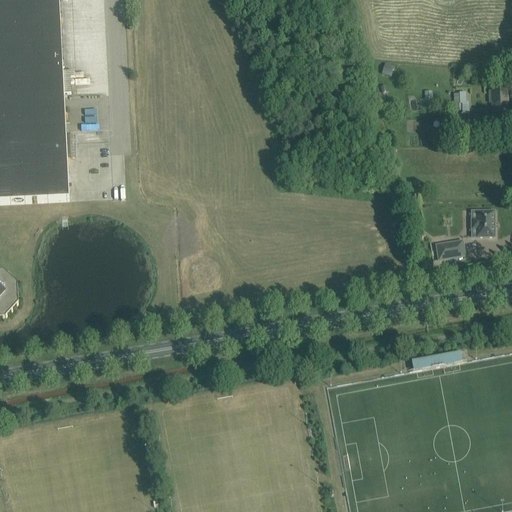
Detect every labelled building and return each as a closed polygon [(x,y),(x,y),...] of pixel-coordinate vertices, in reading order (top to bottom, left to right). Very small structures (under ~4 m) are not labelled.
[(0,205),(70,202),(59,0),(0,0),(0,320),(6,320),(19,305),(18,286),(4,272),(0,272),(0,205)] [(392,79),(395,68),(385,65),(382,75),(392,79)] [(507,92),(489,93),(490,104),(492,104),(493,119),(508,119),(507,92)] [(457,120),(451,120),(451,135),(458,135),(458,136),(488,135),(487,119),(457,120)] [(494,239),(494,214),(473,214),(473,215),(472,215),(472,231),(477,231),(477,239),(494,239)] [(465,258),(463,243),(436,247),(439,262),(465,258)] [(462,361),(460,354),(412,363),(413,370),(408,371),(409,374),(467,363),(467,360),(462,361)]
